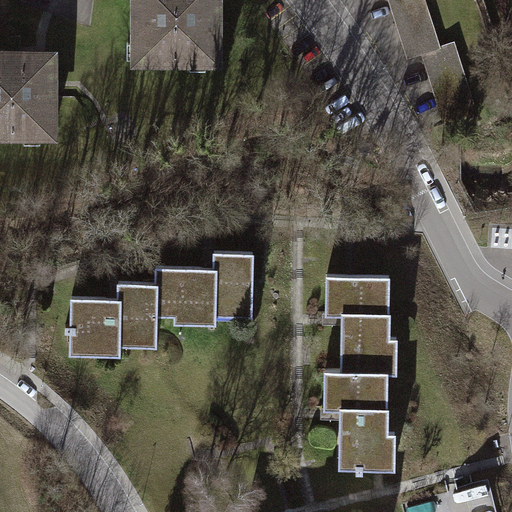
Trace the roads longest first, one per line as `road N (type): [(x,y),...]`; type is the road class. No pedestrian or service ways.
road 1 (residential): [(511,311),(478,290),(330,27),(304,0)]
road 2 (residential): [(120,511),(49,421),(0,383)]
